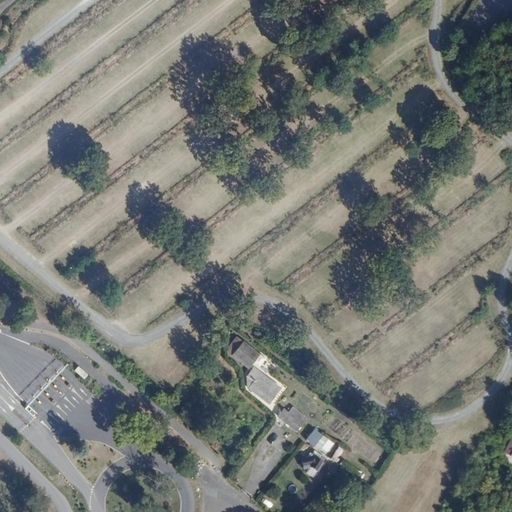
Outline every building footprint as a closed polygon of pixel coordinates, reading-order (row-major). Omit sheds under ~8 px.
[(242,342),(238,347),(255,360),(259,355),(242,342)] [(255,360),(238,347),(230,357),(247,370),(255,360)] [(251,371),(247,376),(252,380),(275,397),(280,391),(259,375),(258,377),(251,371)] [(267,407),(275,397),(252,380),(250,383),(254,386),(249,393),(267,407)] [(24,410),(32,417),(35,414),(27,406),(24,410)] [(283,408),(277,415),(296,429),(301,422),(283,408)] [(323,437),(313,429),(305,440),(315,448),(323,437)] [(501,462),(511,467),(511,437),(508,445),(509,446),(511,447),(511,450),(509,457),(506,456),(505,455),(501,462)] [(334,444),(326,457),(333,461),(341,448),(334,444)] [(312,456),(299,457),(300,467),(309,466),(315,471),(324,458),(315,451),(312,456)]
